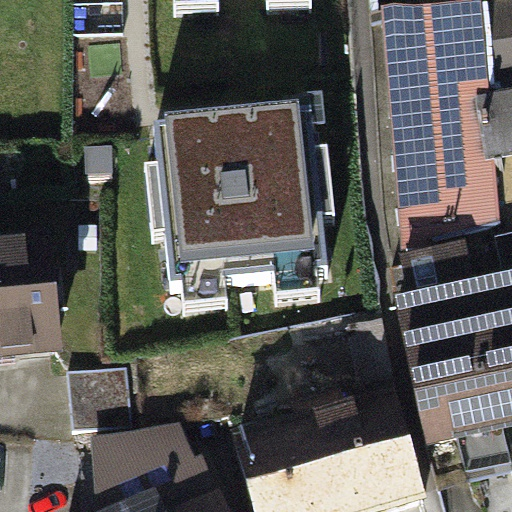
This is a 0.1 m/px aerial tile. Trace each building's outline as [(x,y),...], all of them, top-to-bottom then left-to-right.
[(511,0),(500,0),(388,11),(406,236),(495,219),(490,159),(511,154),(511,91),(489,95),(489,81),(511,77),(511,0)] [(314,114),(160,130),(176,292),(330,276),(314,114)] [(412,288),(399,291),(433,442),(463,436),(471,474),(511,464),(511,269),(474,278),(466,239),(405,252),(412,288)] [(52,247),(0,252),(0,358),(63,352),(52,247)] [(389,400),(243,438),(262,511),(377,511),(416,502),(389,400)] [(104,511),(226,511),(220,496),(209,500),(179,427),(95,436),(104,511)]
